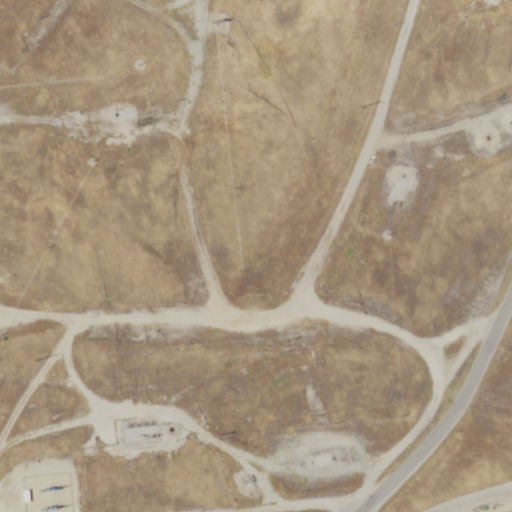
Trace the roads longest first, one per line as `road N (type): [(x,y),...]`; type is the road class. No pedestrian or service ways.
road 1 (track): [(358,0),(269,255),(211,287),(0,311)]
road 2 (tertiary): [(358,511),(446,419),(511,294)]
road 3 (track): [(240,271),(371,314),(468,380)]
road 4 (track): [(0,133),(96,123),(148,55),(164,0)]
road 5 (track): [(291,193),(455,143),(511,109)]
road 6 (track): [(106,110),(144,170),(188,290)]
